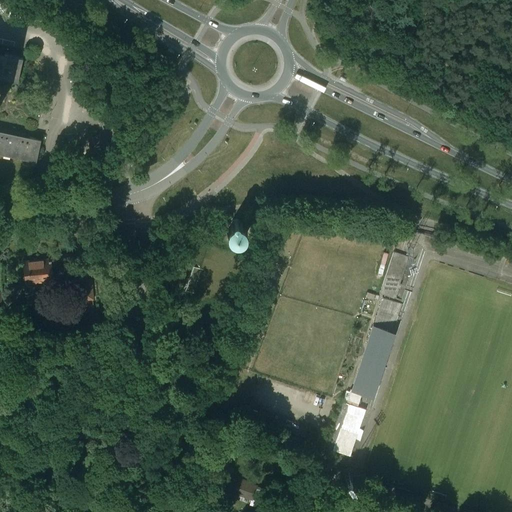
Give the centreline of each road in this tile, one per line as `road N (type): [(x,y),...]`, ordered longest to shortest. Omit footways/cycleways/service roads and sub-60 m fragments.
road 1 (unclassified): [(142,325),(159,383),(190,430),(214,441),(309,447),(357,511)]
road 2 (primary): [(269,91),(511,204)]
road 3 (primary): [(511,181),(287,63)]
road 4 (unclassified): [(142,325),(86,387),(51,511)]
road 5 (tertiary): [(133,193),(184,171),(247,94)]
road 6 (tertiary): [(229,82),(198,135),(133,193)]
road 7 (tertiary): [(0,209),(133,193)]
road 8 (unclassified): [(133,193),(142,325)]
road 9 (primary): [(123,0),(223,69)]
